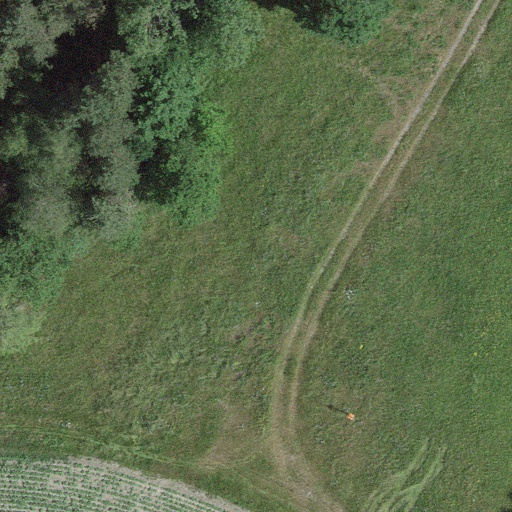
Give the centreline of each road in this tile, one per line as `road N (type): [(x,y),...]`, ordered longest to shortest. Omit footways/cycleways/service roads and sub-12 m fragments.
road 1 (track): [(492,0),(314,334)]
road 2 (track): [(348,511),(309,451),(301,417),(301,374),(314,334)]
